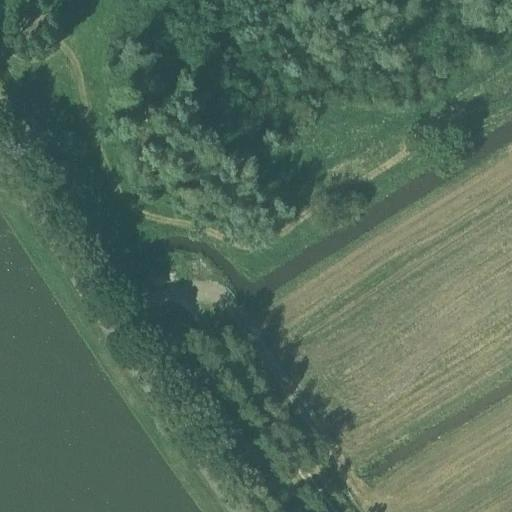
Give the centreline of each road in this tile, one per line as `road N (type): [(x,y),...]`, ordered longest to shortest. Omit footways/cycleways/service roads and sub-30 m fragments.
road 1 (unclassified): [(238,511),(0,154)]
road 2 (unknown): [(106,317),(149,297),(177,293),(190,300),(332,511)]
